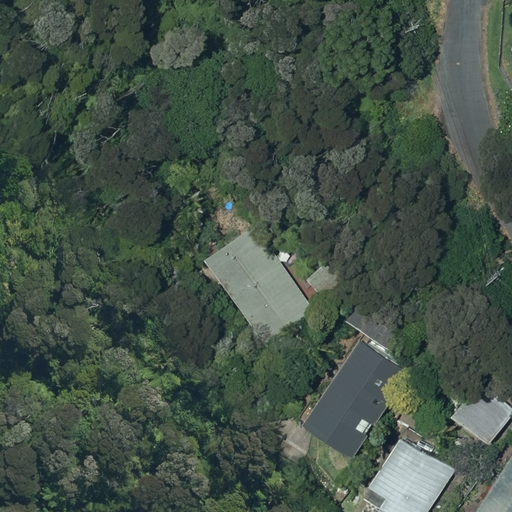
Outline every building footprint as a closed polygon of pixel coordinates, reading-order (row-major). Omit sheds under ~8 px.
[(215,249),(274,339),(322,308),(263,218),(215,249)] [(321,268),(338,287),(357,269),(340,249),(321,268)] [(377,324),(402,342),(419,318),(394,300),(377,324)] [(318,413),(367,445),(420,363),(371,331),(318,413)] [(467,403),(501,432),(511,419),(511,394),(491,376),(467,403)] [(382,511),(440,511),(434,509),(464,461),(413,428),(377,484),(394,495),(382,511)] [(476,511),(511,511),(511,461),(503,476),(500,474),(476,511)]
